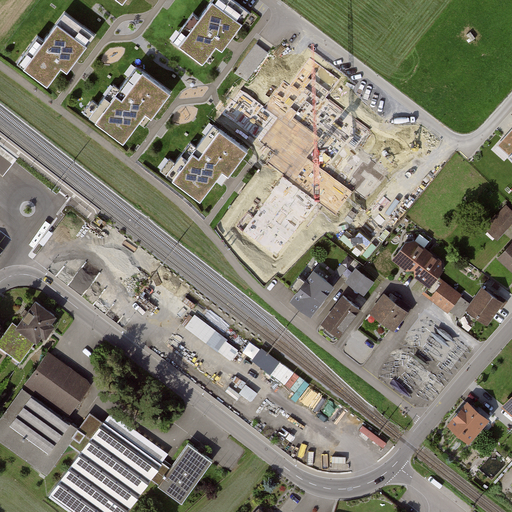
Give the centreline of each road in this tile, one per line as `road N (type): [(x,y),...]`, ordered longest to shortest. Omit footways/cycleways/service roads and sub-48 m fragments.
road 1 (track): [(428,424),(262,296),(188,210),(0,64)]
road 2 (tertiary): [(17,275),(39,279),(291,472)]
road 3 (residential): [(511,104),(463,143),(270,0)]
road 4 (residential): [(395,465),(511,327)]
